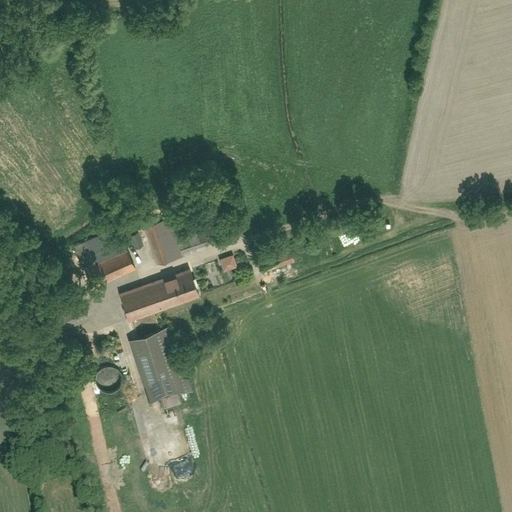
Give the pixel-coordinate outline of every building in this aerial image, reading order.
[(145,226),(157,265),(188,255),(182,234),(176,216),(145,226)] [(182,234),(188,255),(221,245),(215,224),(182,234)] [(95,287),(137,268),(117,225),(75,244),(95,287)] [(130,231),(136,246),(146,242),(140,228),(130,231)] [(263,260),(267,272),(296,261),(292,249),(263,260)] [(222,257),(226,270),(240,266),(236,253),(222,257)] [(120,291),(130,319),(202,294),(192,265),(120,291)] [(174,324),(130,337),(151,405),(195,392),(174,324)]
